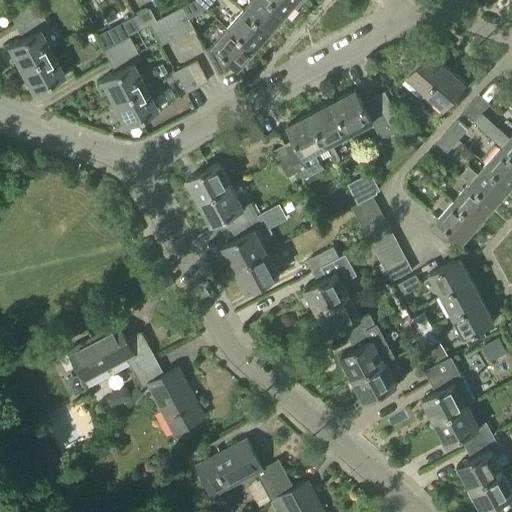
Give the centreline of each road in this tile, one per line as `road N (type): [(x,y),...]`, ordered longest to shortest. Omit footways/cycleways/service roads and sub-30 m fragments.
road 1 (residential): [(133,164),(231,346),(416,511)]
road 2 (residential): [(133,164),(382,34),(413,0)]
road 3 (residential): [(0,113),(133,164)]
